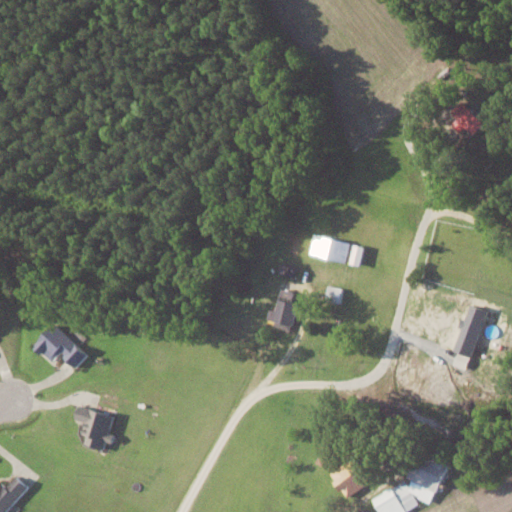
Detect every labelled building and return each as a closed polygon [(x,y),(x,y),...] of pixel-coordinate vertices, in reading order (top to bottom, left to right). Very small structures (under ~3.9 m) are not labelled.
[(458,118),(454,122),(462,130),(466,126),(474,133),(485,122),(463,100),(451,111),(458,118)] [(347,261),(352,241),(315,232),(310,252),(347,261)] [(292,329),(299,302),(279,297),(276,310),(270,308),(267,323),(292,329)] [(455,349),(459,350),(454,363),(469,368),(489,308),(471,302),(455,349)] [(89,353),(55,322),(35,344),(53,361),(62,352),(77,366),(89,353)] [(115,413),(80,404),(76,418),(87,421),(84,433),(88,434),(86,443),(105,448),(107,440),(113,442),(115,433),(110,432),(115,413)] [(381,511),(409,511),(411,508),(420,503),(416,495),(434,502),(450,460),(426,450),(411,489),(406,479),(374,497),(381,511)] [(370,482),(355,458),(332,473),(348,497),(370,482)] [(0,485),(0,511),(5,511),(29,487),(21,480),(12,490),(3,482),(0,485)]
